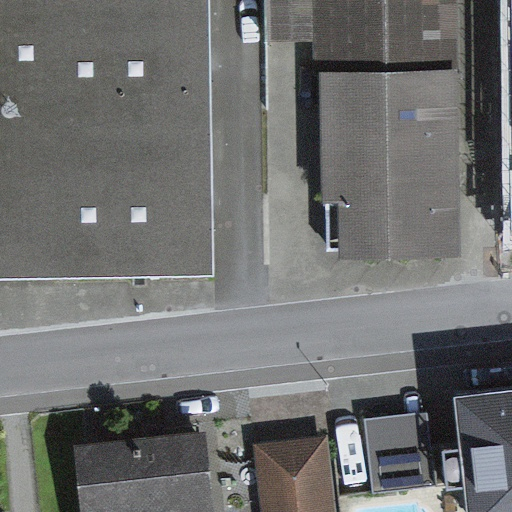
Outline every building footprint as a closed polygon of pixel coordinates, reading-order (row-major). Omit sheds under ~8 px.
[(0,0),(0,279),(213,275),(208,0),(0,0)] [(264,0),(265,42),(311,41),(312,73),(320,73),(458,71),(457,0),(264,0)] [(511,0),(502,0),(504,250),(511,249),(511,0)] [(322,201),(338,200),(339,260),(460,258),(458,71),(320,73),(322,201)] [(511,511),(511,396),(456,403),(468,511),(511,511)] [(223,511),(212,422),(90,437),(98,511),(223,511)] [(453,427),(365,441),(376,510),(464,495),(453,427)] [(336,511),(330,428),(275,432),(281,511),(336,511)]
